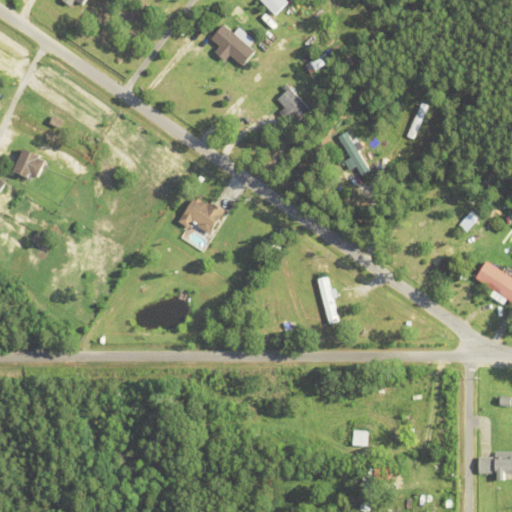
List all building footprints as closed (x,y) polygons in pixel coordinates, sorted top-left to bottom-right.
[(264,0),(279,16),(293,2),(290,0),(264,0)] [(258,40),(242,27),(237,33),(227,24),(214,39),(222,46),(218,51),(229,61),(233,55),(246,66),(258,51),(252,46),(258,40)] [(305,65),(315,60),(320,69),(310,74),(305,65)] [(294,117),(289,122),(280,113),(286,108),(278,100),(291,88),(310,109),(297,121),(294,117)] [(263,95),(268,94),(274,109),(269,111),(263,95)] [(407,136),(422,103),(429,106),(414,139),(407,136)] [(360,142),(364,148),(359,152),(371,171),(362,176),(357,167),(350,171),(344,162),(351,158),(339,137),(347,132),(355,145),(360,142)] [(32,175),(31,178),(14,171),(24,148),(41,156),(40,158),(46,161),(39,177),(32,175)] [(0,197),(9,182),(0,177),(0,197)] [(225,211),(212,231),(210,234),(199,227),(199,226),(193,222),(189,227),(180,221),(195,197),(202,202),(207,205),(208,203),(212,206),(213,204),(225,211)] [(461,225),(469,232),(481,218),(473,211),(461,225)] [(234,217),(241,216),(245,237),(238,238),(234,217)] [(154,242),(162,229),(165,232),(157,245),(154,242)] [(162,250),(166,244),(176,251),(172,257),(162,250)] [(511,301),(477,278),(482,270),(511,289),(511,301)] [(318,279),(327,277),(339,322),(329,324),(318,279)] [(500,407),(500,399),(511,399),(511,407),(500,407)] [(354,446),(369,447),(370,431),(355,430),(354,446)] [(511,480),(504,480),(504,481),(497,481),(497,474),(479,474),(479,458),(495,458),(495,452),(511,452),(511,480)] [(362,511),(370,511),(373,468),(364,468),(362,511)]
